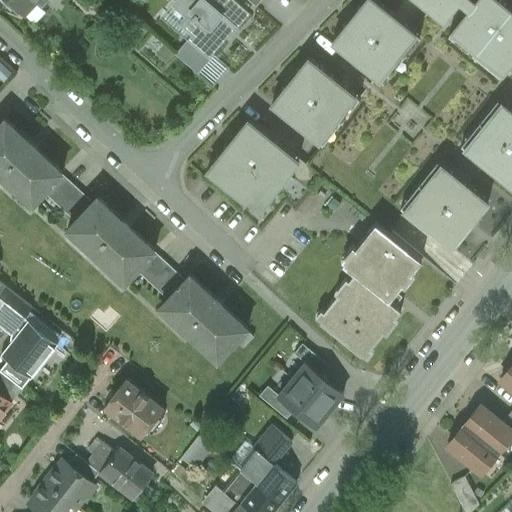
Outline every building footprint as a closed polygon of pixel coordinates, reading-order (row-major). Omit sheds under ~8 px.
[(7,0),(22,14),(23,13),(34,24),(46,12),(41,8),(48,0),(7,0)] [(246,14),(229,0),(180,0),(175,6),(192,21),(186,28),(195,36),(191,41),(210,57),(212,56),(211,55),(233,28),(234,29),(246,14)] [(373,0),(369,0),(333,45),(385,87),(423,40),(373,0)] [(412,0),(444,26),(466,0),(412,0)] [(511,12),(496,0),(481,0),(452,36),(505,78),(511,70),(511,12)] [(207,61),(188,44),(178,56),(197,73),(207,61)] [(310,61),(273,108),(325,149),(363,102),(310,61)] [(454,148),(511,196),(511,194),(511,103),(500,94),(454,148)] [(0,123),(0,174),(32,204),(63,172),(5,118),(0,123)] [(250,121),(208,170),(260,214),(302,165),(250,121)] [(403,210),(455,251),(491,206),(439,164),(403,210)] [(92,202),(66,178),(49,197),(74,221),(92,202)] [(155,249),(97,196),(92,202),(74,221),(67,228),(125,282),(155,249)] [(375,222),(342,263),(355,273),(324,311),(327,314),(321,321),(360,353),(366,346),(369,348),(400,310),(388,301),(422,259),(408,248),(375,222)] [(184,279),(160,256),(141,275),(166,299),(184,279)] [(247,327),(190,273),(184,279),(166,299),(159,306),(216,360),(235,340),(246,328),(247,327)] [(0,305),(11,291),(0,281),(0,305)] [(11,291),(0,305),(0,325),(11,334),(24,317),(32,307),(11,291)] [(58,343),(28,319),(28,320),(24,317),(11,334),(10,342),(1,354),(8,360),(30,377),(31,378),(58,343)] [(246,328),(235,340),(243,347),(254,336),(246,328)] [(306,362),(322,375),(330,366),(302,343),(294,353),(305,363),(306,362)] [(30,377),(8,360),(0,369),(16,382),(22,387),(30,377)] [(322,375),(306,362),(305,363),(292,379),(329,409),(343,392),(322,375)] [(511,366),(511,368),(510,366),(500,379),(511,388),(511,366)] [(0,369),(0,393),(4,397),(16,382),(0,369)] [(162,408),(126,379),(126,378),(104,406),(105,406),(141,434),(141,435),(142,435),(163,408),(163,407),(162,408)] [(329,409),(292,379),(279,395),(278,396),(295,409),(316,426),(329,409)] [(278,396),(279,395),(268,385),(259,395),(287,418),(295,409),(278,396)] [(0,393),(0,416),(11,402),(4,397),(0,393)] [(511,429),(502,422),(480,404),(470,416),(471,417),(465,426),(498,452),(511,434),(511,429)] [(511,409),(502,422),(511,429),(511,409)] [(292,441),(271,424),(253,446),(256,449),(256,448),(274,463),(292,441)] [(498,452),(465,426),(459,433),(457,432),(447,444),(482,472),(498,452)] [(245,440),(230,460),(240,469),(256,449),(253,446),(245,440)] [(104,442),(88,462),(95,468),(99,471),(115,452),(104,442)] [(152,473),(119,447),(115,452),(99,471),(99,472),(139,503),(151,488),(144,482),(152,473)] [(274,463),(256,448),(256,449),(240,469),(241,469),(280,501),(280,502),(297,481),(274,463)] [(88,462),(76,453),(69,463),(88,477),(95,468),(88,462)] [(69,463),(63,458),(45,480),(77,506),(88,493),(84,490),(92,480),(88,477),(69,463)] [(280,501),(241,469),(229,484),(242,495),(246,490),(249,492),(241,502),(253,511),(272,511),(280,502),(280,501)] [(470,511),(479,503),(464,475),(450,483),(465,511),(470,511)] [(72,511),(77,506),(45,480),(28,503),(39,511),(72,511)] [(219,511),(230,498),(215,486),(204,500),(218,511),(219,511)] [(253,511),(241,502),(232,511),(253,511)]
